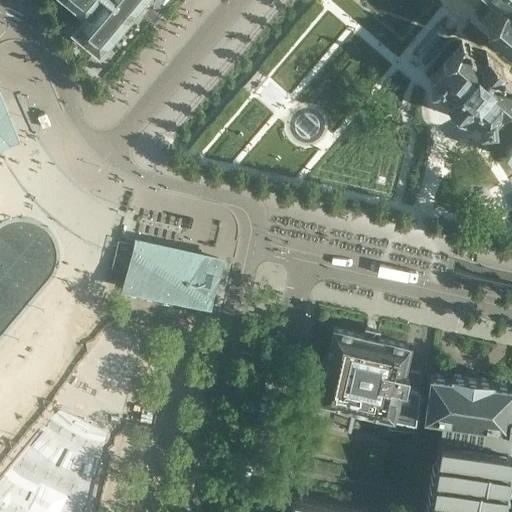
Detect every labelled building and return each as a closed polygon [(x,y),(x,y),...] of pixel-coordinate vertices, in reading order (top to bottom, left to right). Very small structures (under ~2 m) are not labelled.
[(67,0),(69,1),(70,1),(84,13),(72,26),(70,28),(72,30),(73,29),(97,50),(99,52),(100,50),(100,49),(141,0),(67,0)] [(511,0),(496,0),(481,18),(483,20),(511,44),(511,0)] [(451,32),(440,24),(418,53),(430,61),(451,32)] [(493,43),(475,29),(474,28),(462,42),(481,58),(487,51),(493,43)] [(511,97),(511,85),(499,74),(505,67),(486,51),(481,58),(462,42),(443,64),(437,71),(430,72),(431,86),(438,85),(449,95),(445,100),(463,116),(468,110),(479,120),(480,127),(494,126),(493,118),(499,111),(500,112),(511,97)] [(511,59),(493,43),(487,51),(505,67),(511,59)] [(261,79),(259,78),(263,73),(257,68),(243,85),(245,87),(249,90),(253,85),(254,87),(261,79)] [(0,89),(0,151),(22,143),(0,89)] [(132,235),(120,290),(210,309),(222,254),(132,235)] [(409,427),(419,372),(403,368),(408,343),(385,338),(385,339),(377,337),(379,330),(365,327),(364,334),(356,332),(333,326),(327,354),(324,356),(321,367),(323,370),(317,397),(393,412),(391,423),(409,427)] [(511,381),(493,379),(493,376),(449,371),(449,373),(428,371),(423,414),(424,414),(441,417),(428,511),(499,511),(511,426),(511,425),(511,381)] [(367,511),(292,495),(288,511),(287,511),(367,511)]
